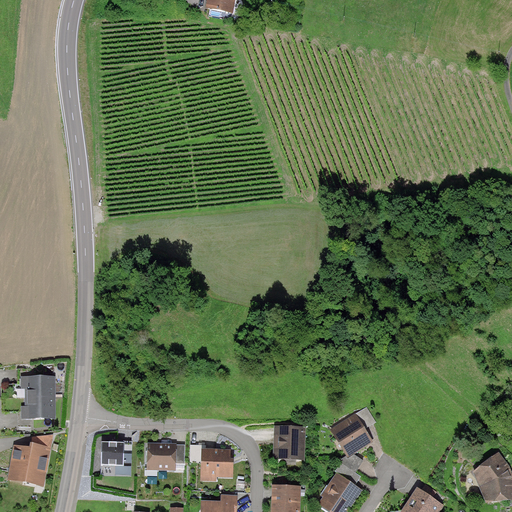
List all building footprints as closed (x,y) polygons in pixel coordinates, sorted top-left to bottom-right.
[(235,0),(208,0),(207,9),(210,9),(209,16),(226,19),(227,12),(233,13),(235,0)] [(21,376),(22,398),(52,397),(52,376),(21,376)] [(138,381),(136,401),(157,402),(158,383),(138,381)] [(52,397),(22,398),(22,421),(53,421),(52,397)] [(352,414),(360,429),(371,423),(363,408),(352,414)] [(352,414),(329,427),(343,454),(367,441),(360,429),(352,414)] [(276,427),(275,459),(299,460),(301,428),(276,427)] [(17,441),(10,478),(40,484),(49,439),(27,438),(26,443),(17,441)] [(148,443),(147,472),(174,473),(174,461),(175,444),(148,443)] [(129,446),(98,444),(96,473),(127,475),(129,446)] [(175,444),(174,461),(184,462),(185,445),(175,444)] [(227,448),(198,448),(198,478),(214,478),(214,474),(227,474),(227,448)] [(471,471),(484,498),(511,495),(511,478),(501,456),(496,451),(482,458),(471,471)] [(335,473),(351,484),(356,475),(352,472),(359,461),(348,454),(335,473)] [(335,473),(317,501),(333,511),(339,511),(356,487),(351,484),(335,473)] [(273,483),(271,511),(295,511),(297,484),(273,483)] [(413,489),(397,511),(438,511),(441,508),(413,489)] [(201,497),(200,511),(230,511),(232,496),(219,496),(219,498),(201,497)]
